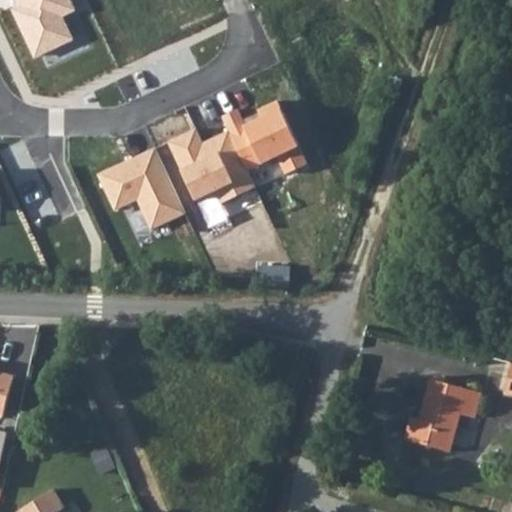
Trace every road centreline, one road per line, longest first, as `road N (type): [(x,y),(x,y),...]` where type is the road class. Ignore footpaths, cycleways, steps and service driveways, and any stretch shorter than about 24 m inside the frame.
road 1 (residential): [(0,303),(244,310),(345,323),(300,499),(346,511)]
road 2 (track): [(447,0),(345,323)]
road 3 (residential): [(236,0),(243,52),(234,68),(208,82),(136,114),(0,122)]
